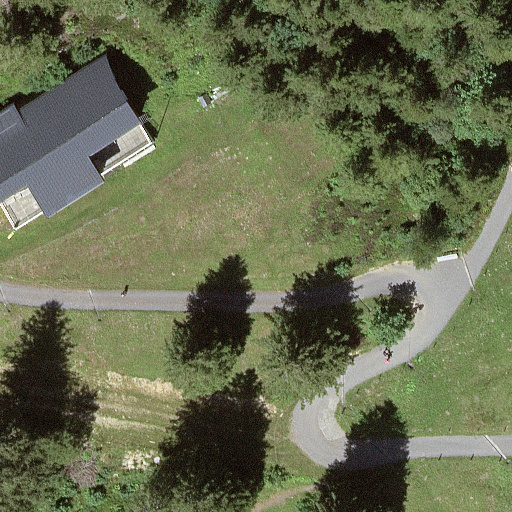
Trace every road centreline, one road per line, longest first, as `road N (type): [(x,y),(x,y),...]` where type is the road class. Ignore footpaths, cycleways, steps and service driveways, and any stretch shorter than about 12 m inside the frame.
road 1 (track): [(447,295),(431,282),(389,280),(313,298),(191,305),(0,294)]
road 2 (track): [(511,447),(357,453),(320,440),(320,411),(334,387),(431,327),(447,295)]
road 3 (track): [(447,295),(473,262),(511,178)]
